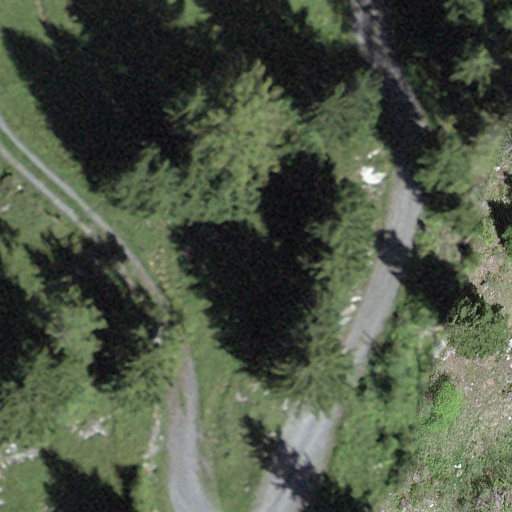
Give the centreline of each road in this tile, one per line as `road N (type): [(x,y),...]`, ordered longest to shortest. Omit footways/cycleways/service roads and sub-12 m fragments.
road 1 (track): [(365,0),(409,131),(396,239),(274,511)]
road 2 (track): [(190,511),(167,331),(80,205),(0,132)]
